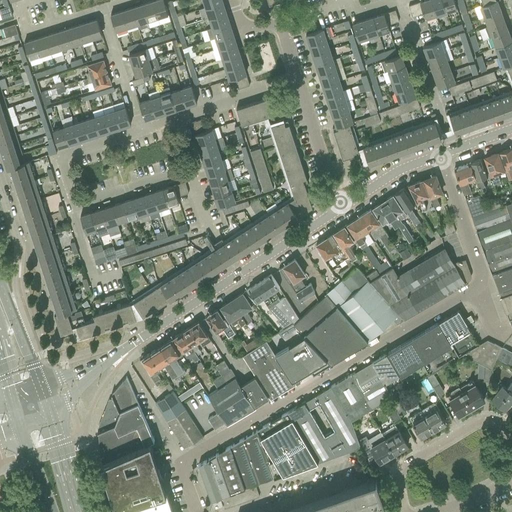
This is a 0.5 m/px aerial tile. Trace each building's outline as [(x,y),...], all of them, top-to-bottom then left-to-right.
[(163,0),(156,0),(152,1),(157,18),(160,25),(170,21),(168,14),(163,0)] [(421,8),(423,13),(425,19),(435,15),(430,0),(425,0),(419,2),(421,8)] [(441,0),(430,0),(435,15),(446,12),(441,0)] [(453,0),(441,0),(446,12),(456,8),(453,0)] [(462,0),(456,0),(461,12),(466,10),(462,0)] [(483,5),(474,8),(478,18),(483,16),(484,16),(500,10),(497,1),(496,0),(483,5)] [(152,1),(142,5),(149,26),(149,28),(160,25),(157,18),(152,1)] [(202,19),(209,17),(226,12),(222,2),(205,7),(199,9),(202,19)] [(408,6),(410,11),(421,8),(419,2),(408,6)] [(142,5),(131,8),(137,24),(138,29),(149,26),(142,5)] [(9,6),(5,8),(0,9),(0,14),(1,19),(12,16),(9,6)] [(131,8),(121,11),(126,28),(137,24),(131,8)] [(412,17),(423,13),(421,8),(410,11),(412,17)] [(395,10),(384,14),(386,19),(397,16),(395,10)] [(484,16),(487,26),(504,20),(500,10),(484,16)] [(126,28),(121,11),(110,15),(116,31),(126,28)] [(209,17),(212,27),(229,22),(226,12),(209,17)] [(384,14),(373,17),(378,34),(389,30),(387,25),(386,19),(384,14)] [(399,21),(397,16),(386,19),(387,25),(399,21)] [(373,17),(363,20),(368,37),(378,34),(373,17)] [(97,19),(86,22),(91,39),(102,35),(97,19)] [(313,19),(307,21),(311,32),(317,30),(313,19)] [(368,37),(363,20),(352,24),(358,40),(368,37)] [(487,26),(485,27),(489,38),(491,37),(508,30),(504,20),(487,26)] [(302,23),(306,34),(311,32),(307,21),(302,23)] [(86,22),(76,26),(81,42),(91,39),(86,22)] [(212,27),(206,29),(210,40),(215,38),(232,32),(229,22),(212,27)] [(15,24),(3,28),(6,37),(14,35),(18,33),(15,24)] [(461,24),(451,28),(453,33),(463,29),(461,24)] [(76,26),(65,29),(71,45),(81,42),(76,26)] [(306,34),(309,44),(326,39),(331,37),(328,26),(317,30),(311,32),(306,34)] [(451,28),(441,32),(442,37),(453,33),(451,28)] [(65,29),(55,32),(60,49),(62,53),(67,52),(65,47),(71,45),(65,29)] [(491,37),(495,47),(511,41),(508,30),(491,37)] [(55,32),(45,36),(50,52),(60,49),(55,32)] [(215,38),(219,48),(236,43),(232,32),(215,38)] [(442,37),(441,32),(431,35),(433,40),(442,37)] [(45,36),(35,39),(40,55),(50,52),(45,36)] [(40,55),(35,39),(24,42),(29,59),(40,55)] [(176,39),(171,41),(172,42),(175,51),(179,50),(176,40),(176,39)] [(309,44),(312,55),(329,49),(326,39),(309,44)] [(423,46),(427,57),(444,51),(440,40),(423,46)] [(495,47),(499,57),(511,51),(511,41),(495,47)] [(219,48),(222,58),(239,53),(236,43),(219,48)] [(395,48),(384,52),(386,57),(397,53),(395,48)] [(129,54),(132,65),(149,60),(145,49),(129,54)] [(312,55),(316,65),(332,60),(329,49),(312,55)] [(427,57),(431,67),(447,61),(444,51),(427,57)] [(511,51),(499,57),(503,68),(506,66),(511,63),(511,51)] [(384,52),(374,56),(376,60),(386,57),(384,52)] [(222,58),(225,69),(242,63),(239,53),(222,58)] [(384,60),(380,62),(384,72),(388,71),(404,65),(401,55),(397,56),(384,60)] [(376,60),(374,56),(364,59),(365,64),(376,60)] [(149,60),(132,65),(136,76),(149,72),(152,71),(159,68),(156,57),(149,60)] [(86,74),(87,78),(107,72),(103,60),(87,65),(90,73),(86,74)] [(332,60),(316,65),(319,75),(336,70),(332,60)] [(431,67),(434,77),(451,71),(447,61),(431,67)] [(234,78),(240,76),(246,74),(242,63),(225,69),(229,79),(234,78)] [(388,71),(392,81),(408,75),(404,65),(388,71)] [(336,70),(319,75),(322,86),(339,80),(336,70)] [(451,71),(434,77),(438,88),(455,82),(451,71)] [(87,78),(82,80),(84,85),(89,83),(93,82),(95,89),(111,84),(107,72),(87,78)] [(493,72),(471,80),(471,81),(474,88),(496,80),(493,72)] [(246,74),(240,76),(244,87),(249,85),(246,74)] [(392,81),(395,91),(412,85),(408,75),(392,81)] [(240,76),(234,78),(238,89),(244,87),(240,76)] [(52,77),(37,81),(40,92),(55,88),(52,77)] [(134,86),(144,83),(144,81),(142,77),(132,80),(134,86)] [(322,86),(326,96),(342,90),(339,80),(322,86)] [(448,87),(451,95),(471,88),(468,80),(448,87)] [(412,85),(395,91),(399,102),(415,96),(412,85)] [(191,86),(181,89),(186,106),(196,103),(191,86)] [(511,86),(511,87),(511,88),(511,89),(509,91),(510,93),(501,97),(500,94),(499,94),(500,97),(490,100),(489,98),(490,101),(480,104),(479,102),(480,104),(470,108),(469,105),(469,106),(470,108),(460,111),(459,109),(459,112),(451,115),(448,108),(444,110),(453,133),(511,111),(511,86)] [(169,87),(158,90),(160,96),(165,113),(176,109),(170,93),(169,87)] [(181,89),(170,93),(176,109),(186,106),(181,89)] [(326,96),(329,106),(346,101),(342,90),(326,96)] [(160,96),(150,99),(155,116),(165,113),(160,96)] [(267,127),(271,126),(276,124),(275,121),(268,98),(257,102),(260,110),(249,113),(252,122),(263,118),(265,126),(267,127)] [(155,116),(150,99),(139,103),(145,119),(155,116)] [(420,107),(417,99),(379,113),(382,121),(420,107)] [(329,106),(332,117),(349,111),(346,101),(329,106)] [(247,123),(252,122),(249,113),(260,110),(257,102),(236,109),(243,130),(248,128),(247,123)] [(125,107),(114,111),(120,127),(131,124),(125,107)] [(0,110),(0,120),(10,117),(7,108),(0,110)] [(114,111),(104,114),(110,130),(120,127),(114,111)] [(349,111),(332,117),(335,124),(335,126),(336,127),(349,123),(352,121),(349,111)] [(356,143),(359,154),(362,153),(366,164),(443,136),(435,113),(430,115),(433,121),(363,147),(362,143),(360,142),(356,143)] [(104,114),(94,117),(99,134),(110,130),(104,114)] [(377,114),(363,119),(366,126),(380,121),(377,114)] [(0,120),(0,130),(13,126),(10,117),(0,120)] [(94,117),(84,121),(89,137),(99,134),(94,117)] [(291,188),(304,184),(308,183),(287,120),(284,121),(283,119),(275,121),(276,124),(271,126),(291,188)] [(202,120),(196,121),(200,132),(206,131),(202,120)] [(84,121),(74,124),(79,141),(89,137),(84,121)] [(191,123),(194,134),(200,132),(196,121),(191,123)] [(342,159),(359,154),(356,143),(349,123),(353,122),(352,121),(332,128),(342,159)] [(74,124),(63,127),(69,144),(79,141),(74,124)] [(0,130),(0,140),(16,135),(13,126),(0,130)] [(69,144),(63,127),(53,131),(58,147),(69,144)] [(194,134),(198,145),(215,139),(211,129),(206,131),(200,132),(194,134)] [(0,140),(0,147),(1,150),(19,144),(16,135),(0,140)] [(215,139),(198,145),(201,155),(218,150),(225,147),(225,146),(222,137),(215,139)] [(1,150),(4,159),(22,154),(19,144),(1,150)] [(260,149),(251,152),(264,192),(273,189),(260,149)] [(499,152),(508,179),(511,177),(511,170),(511,167),(511,166),(511,155),(510,149),(499,152)] [(201,155),(204,165),(221,160),(218,150),(201,155)] [(485,157),(492,175),(490,176),(493,185),(500,182),(497,173),(503,171),(497,153),(485,157)] [(22,154),(4,159),(7,169),(11,168),(11,167),(25,163),(24,162),(22,154)] [(481,159),(470,163),(476,179),(479,186),(480,190),(486,189),(484,185),(482,178),(488,176),(481,159)] [(204,165),(208,176),(225,170),(221,160),(204,165)] [(30,167),(28,161),(24,162),(25,163),(11,167),(11,168),(13,175),(11,176),(12,179),(14,179),(17,186),(34,181),(31,171),(30,167)] [(470,163),(454,169),(455,172),(463,195),(464,195),(471,192),(467,182),(476,179),(470,163)] [(225,170),(208,176),(211,186),(228,181),(233,179),(230,168),(225,170)] [(435,175),(424,180),(429,194),(429,195),(430,198),(434,207),(440,205),(436,196),(436,195),(441,193),(437,180),(435,175)] [(430,198),(429,194),(428,194),(422,180),(408,185),(421,210),(427,208),(422,198),(429,195),(430,198)] [(34,181),(17,186),(19,194),(17,194),(18,198),(20,197),(23,205),(40,199),(37,190),(36,186),(34,181)] [(211,186),(214,196),(231,191),(228,181),(211,186)] [(184,182),(173,186),(175,191),(186,188),(184,182)] [(304,184),(291,188),(294,197),(224,243),(221,239),(216,242),(213,245),(206,235),(204,236),(213,250),(133,302),(143,317),(229,261),(312,207),(304,184)] [(173,186),(163,189),(168,206),(179,202),(177,197),(175,191),(173,186)] [(188,193),(186,188),(175,191),(177,197),(188,193)] [(404,188),(394,194),(417,228),(421,225),(410,207),(415,204),(404,188)] [(163,189),(153,192),(158,209),(168,206),(163,189)] [(231,191),(214,196),(218,207),(235,201),(231,191)] [(153,192),(142,196),(148,212),(158,209),(153,192)] [(473,196),(465,199),(468,207),(484,250),(511,239),(511,219),(511,218),(510,218),(506,205),(500,206),(488,211),(485,205),(482,194),(473,197),(473,196)] [(383,202),(399,226),(409,242),(413,239),(403,223),(402,224),(400,220),(406,216),(403,211),(393,195),(383,202)] [(142,196),(132,199),(137,216),(148,212),(142,196)] [(42,204),(40,199),(23,205),(25,212),(23,213),(24,216),(26,216),(29,223),(46,217),(43,207),(42,204)] [(132,199),(122,202),(127,219),(137,216),(132,199)] [(222,209),(224,214),(249,206),(247,200),(222,209)] [(498,200),(485,205),(488,211),(500,206),(498,200)] [(122,202),(111,206),(117,222),(127,219),(122,202)] [(383,202),(372,208),(383,224),(389,220),(391,224),(395,229),(399,226),(383,202)] [(111,206),(101,209),(109,233),(110,235),(120,232),(117,222),(111,206)] [(96,229),(98,237),(109,233),(101,209),(91,212),(96,229)] [(371,209),(358,217),(367,231),(369,230),(375,239),(379,236),(389,251),(394,248),(395,247),(386,232),(371,209)] [(85,233),(96,229),(91,212),(80,216),(85,233)] [(48,222),(46,217),(29,223),(31,230),(29,231),(30,234),(30,235),(32,234),(34,241),(52,235),(49,226),(48,222)] [(358,217),(347,225),(362,248),(374,267),(375,269),(380,276),(391,268),(387,261),(380,265),(380,264),(367,245),(361,236),(361,235),(367,231),(358,217)] [(451,222),(442,225),(445,235),(455,232),(451,222)] [(335,232),(333,234),(349,257),(351,261),(357,258),(354,254),(348,245),(353,241),(344,227),(338,231),(335,232)] [(165,231),(155,234),(157,240),(167,236),(165,231)] [(324,240),(316,245),(325,259),(331,255),(337,264),(344,259),(347,264),(349,267),(348,268),(340,272),(341,274),(344,279),(357,268),(356,267),(352,262),(351,261),(349,257),(333,234),(326,238),(324,240)] [(54,240),(52,235),(34,241),(37,248),(35,249),(36,252),(36,253),(38,252),(40,259),(58,254),(55,244),(54,240)] [(118,260),(120,266),(187,244),(185,239),(118,260)] [(511,239),(484,250),(492,273),(511,265),(511,239)] [(135,243),(124,246),(125,247),(126,250),(127,254),(137,251),(136,246),(135,243)] [(101,245),(91,248),(94,260),(96,264),(106,261),(103,250),(101,245)] [(113,246),(103,250),(106,261),(117,257),(115,250),(113,246)] [(125,247),(115,250),(117,257),(127,254),(126,250),(125,247)] [(406,248),(399,253),(404,259),(411,255),(406,248)] [(408,294),(418,311),(468,282),(469,281),(469,280),(470,280),(470,279),(470,278),(471,277),(471,276),(470,275),(465,260),(458,263),(457,263),(457,264),(454,265),(444,248),(406,271),(416,289),(408,294)] [(60,259),(58,254),(40,259),(43,267),(40,268),(42,271),(44,271),(46,278),(64,272),(61,263),(60,259)] [(357,258),(352,262),(356,267),(361,262),(357,258)] [(294,259),(278,269),(279,270),(280,270),(289,284),(290,283),(301,301),(315,293),(311,283),(306,286),(300,278),(305,275),(294,259)] [(511,265),(492,273),(499,292),(511,287),(511,265)] [(370,281),(405,319),(418,311),(408,294),(416,289),(406,271),(398,276),(393,267),(391,268),(380,276),(371,281),(370,281)] [(332,289),(326,294),(368,340),(393,318),(397,323),(405,319),(370,281),(357,268),(344,279),(332,289)] [(64,272),(46,278),(49,285),(46,286),(47,289),(48,289),(50,289),(52,296),(70,290),(67,281),(66,277),(64,272)] [(271,274),(259,282),(272,302),(292,323),(294,324),(299,319),(285,297),(280,300),(279,300),(274,292),(274,291),(280,288),(271,274)] [(259,282),(248,289),(254,298),(257,303),(262,299),(269,308),(278,319),(285,327),(292,323),(272,302),(259,282)] [(511,287),(499,292),(501,298),(503,297),(509,313),(507,313),(509,320),(511,319),(511,287)] [(70,290),(52,296),(55,303),(52,304),(53,307),(54,307),(54,308),(56,307),(58,313),(54,314),(61,334),(73,330),(72,327),(70,321),(83,317),(81,310),(75,312),(75,315),(68,315),(67,312),(76,309),(73,299),(72,295),(70,290)] [(242,293),(231,300),(246,323),(252,319),(246,311),(252,307),(242,293)] [(294,324),(292,323),(278,332),(314,373),(368,341),(368,340),(326,294),(299,319),(294,324)] [(231,300),(220,307),(230,322),(232,325),(233,325),(238,322),(241,326),(246,323),(231,300)] [(70,321),(72,327),(76,326),(77,330),(74,331),(77,339),(139,319),(136,312),(134,313),(131,303),(120,307),(117,308),(102,312),(99,314),(93,315),(94,320),(85,323),(83,317),(70,321)] [(217,309),(206,316),(216,332),(222,328),(228,337),(230,336),(233,340),(234,339),(237,337),(230,325),(225,317),(223,318),(217,309)] [(459,310),(438,322),(459,357),(462,355),(479,345),(469,327),(463,317),(459,310)] [(464,319),(467,324),(473,320),(470,315),(464,319)] [(274,327),(267,319),(262,323),(269,331),(274,327)] [(198,321),(190,326),(200,341),(203,345),(211,340),(198,321)] [(438,322),(387,353),(407,387),(459,357),(438,322)] [(190,326),(182,332),(197,355),(201,353),(196,344),(200,341),(190,326)] [(182,332),(173,337),(183,352),(187,349),(193,359),(193,360),(194,362),(199,359),(197,355),(182,332)] [(172,339),(160,346),(180,377),(183,375),(185,373),(183,370),(177,360),(183,356),(172,339)] [(270,399),(295,385),(266,340),(242,355),(243,356),(270,399)] [(487,340),(479,345),(462,355),(485,365),(491,368),(497,358),(502,347),(487,340)] [(160,346),(150,353),(162,371),(166,368),(172,377),(175,380),(180,377),(160,346)] [(502,347),(497,358),(502,361),(507,350),(502,347)] [(511,351),(507,350),(502,361),(508,363),(511,354),(511,351)] [(162,371),(150,353),(142,358),(150,372),(148,373),(157,386),(162,382),(157,374),(162,371)] [(387,353),(373,361),(393,396),(407,387),(387,353)] [(223,360),(215,365),(222,375),(229,370),(229,369),(223,360)] [(373,361),(352,374),(372,408),(393,396),(373,361)] [(229,370),(222,375),(227,383),(236,377),(230,368),(229,369),(229,370)] [(432,372),(426,376),(432,387),(439,384),(432,372)] [(352,374),(331,386),(351,421),(372,408),(352,374)] [(218,389),(209,395),(219,411),(226,422),(228,424),(255,408),(254,406),(258,403),(268,397),(255,376),(245,382),(240,385),(236,377),(227,383),(223,385),(218,377),(212,381),(218,389)] [(100,463),(101,464),(150,442),(154,440),(126,377),(112,394),(111,394),(113,398),(109,400),(106,406),(108,411),(105,417),(101,419),(98,426),(100,430),(97,432),(98,432),(100,463)] [(467,383),(460,387),(460,388),(462,392),(467,400),(471,407),(483,400),(484,400),(479,391),(472,380),(467,383)] [(503,386),(499,391),(492,399),(504,409),(511,399),(511,380),(506,388),(503,386)] [(199,382),(188,389),(191,394),(202,387),(199,382)] [(305,402),(288,411),(318,462),(355,449),(361,447),(358,440),(351,421),(331,386),(312,397),(317,405),(319,404),(334,430),(325,435),(309,409),(305,402)] [(452,393),(448,396),(450,400),(454,406),(459,415),(471,407),(467,400),(462,392),(460,388),(459,388),(452,392),(452,393)] [(188,389),(177,396),(180,401),(191,394),(188,389)] [(174,392),(156,403),(167,421),(185,448),(185,447),(191,443),(202,436),(198,429),(185,409),(174,392)] [(388,406),(387,410),(394,422),(395,422),(396,421),(401,419),(392,404),(388,406)] [(434,404),(422,411),(432,429),(434,427),(435,429),(443,424),(442,423),(445,421),(434,404)] [(219,411),(208,419),(214,429),(226,422),(219,411)] [(288,411),(257,430),(283,474),(318,462),(288,411)] [(432,429),(422,411),(411,418),(420,432),(418,433),(421,437),(428,433),(428,431),(432,429)] [(382,433),(394,453),(407,445),(398,429),(395,425),(382,433)] [(200,467),(212,500),(220,497),(255,484),(283,474),(257,430),(198,465),(199,467),(200,467)] [(358,440),(361,447),(367,464),(378,458),(380,461),(394,453),(382,433),(368,441),(366,436),(358,440)] [(101,464),(115,509),(166,493),(150,442),(101,464)] [(357,511),(385,502),(376,478),(375,479),(377,482),(292,511),(357,511)] [(220,497),(223,505),(225,509),(259,496),(255,484),(220,497)] [(172,511),(166,493),(115,509),(116,511),(172,511)] [(215,508),(223,505),(220,497),(212,500),(215,508)]
